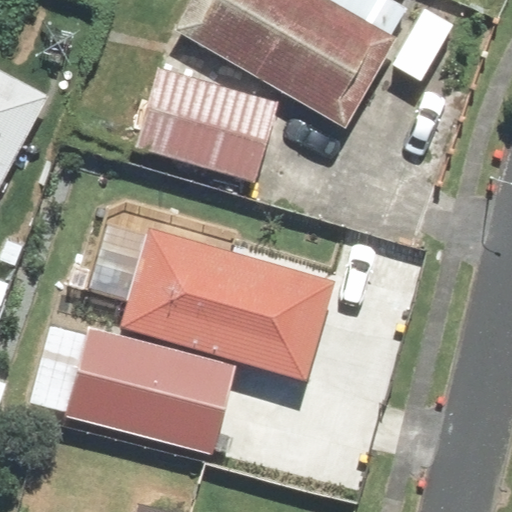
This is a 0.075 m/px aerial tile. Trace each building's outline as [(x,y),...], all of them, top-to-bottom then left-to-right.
[(341,0),(188,0),(176,20),(348,128),(404,39),(341,0)] [(280,99),(156,65),(134,146),(257,180),(280,99)] [(0,192),(53,97),(0,67),(0,192)] [(241,226),(159,205),(128,325),(314,373),(339,279),(235,251),(241,226)] [(237,361),(83,326),(63,417),(217,451),(237,361)] [(195,511),(141,498),(137,511),(195,511)]
